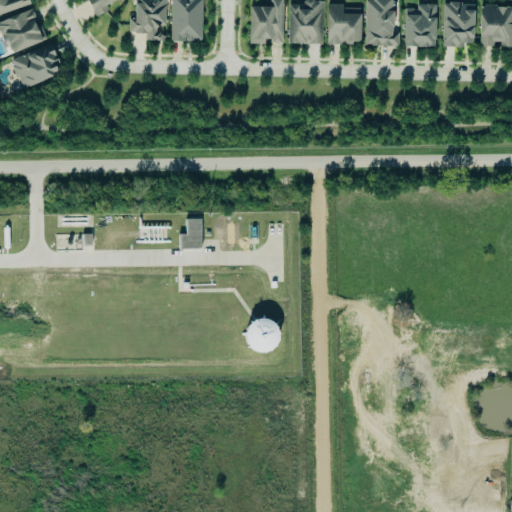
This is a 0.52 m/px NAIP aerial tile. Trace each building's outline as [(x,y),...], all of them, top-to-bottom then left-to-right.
[(0,0),(0,15),(28,6),(25,0),(0,0)] [(162,0),(132,0),(132,20),(127,20),(127,35),(143,35),(143,42),(163,43),(162,0)] [(169,0),(168,42),(200,43),(200,0),(169,0)] [(249,7),(268,8),(269,0),(281,0),(283,45),(247,43),(249,7)] [(367,3),(394,3),(396,46),(367,45),(367,3)] [(291,4),(323,5),(321,45),(290,45),(291,4)] [(443,8),(472,8),(471,44),(442,44),(443,8)] [(327,9),(361,11),(360,44),(327,44),(327,9)] [(406,10),(435,9),(434,48),(405,48),(406,10)] [(481,11),(511,12),(511,49),(479,49),(481,11)] [(8,62),(20,91),(56,76),(51,65),(56,63),(48,45),(8,62)] [(198,221),(182,221),(183,236),(176,236),(176,251),(199,250),(198,221)] [(80,247),(89,247),(89,236),(80,236),(80,247)] [(263,356),(277,327),(252,315),(238,344),(263,356)]
